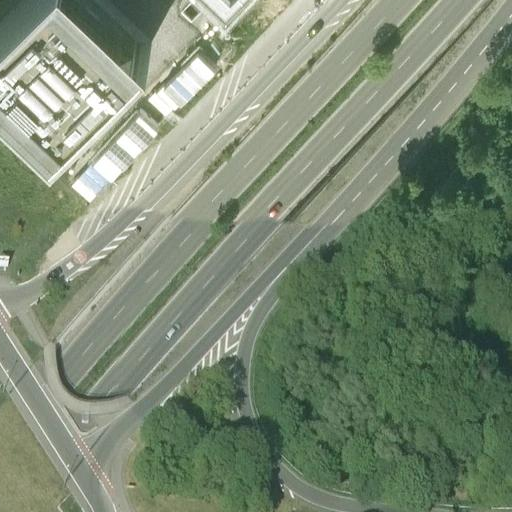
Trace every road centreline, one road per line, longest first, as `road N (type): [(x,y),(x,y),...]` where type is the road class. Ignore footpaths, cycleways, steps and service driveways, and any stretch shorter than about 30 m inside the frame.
road 1 (trunk): [(6,511),(89,406),(466,0)]
road 2 (trunk): [(401,0),(0,446)]
road 3 (trunk): [(340,0),(98,246),(0,305)]
road 4 (trunk): [(294,264),(511,6)]
road 5 (trunk): [(363,511),(290,485),(249,430),(242,402),(247,357),(256,325),(294,264)]
road 6 (trunk): [(89,483),(109,446),(259,290),(294,264)]
road 7 (tertiary): [(89,483),(0,341)]
